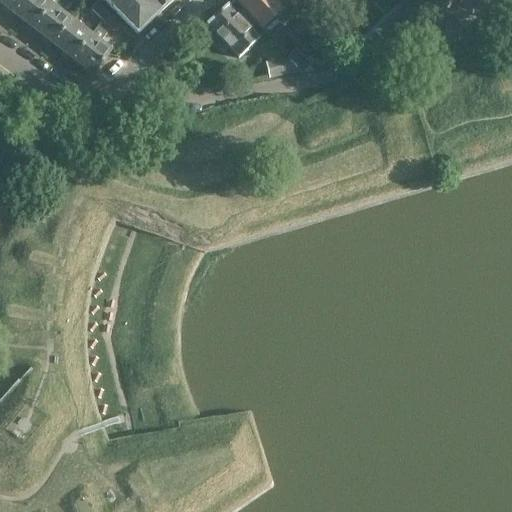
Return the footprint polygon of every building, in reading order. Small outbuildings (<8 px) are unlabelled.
[(0,0),(0,5),(12,14),(22,0),(0,0)] [(44,0),(22,0),(12,14),(32,29),(51,5),(44,0)] [(173,0),(101,0),(137,35),(173,0)] [(235,0),(238,3),(244,9),(258,23),(272,38),(295,17),(285,6),(279,0),(235,0)] [(423,0),(437,14),(440,17),(457,0),(423,0)] [(97,2),(91,8),(103,20),(109,13),(97,2)] [(51,5),(32,29),(52,45),(71,20),(51,5)] [(236,17),(230,10),(227,7),(207,26),(239,58),(258,39),(250,31),(258,23),(244,9),(236,17)] [(103,20),(114,32),(121,25),(109,13),(103,20)] [(91,35),(71,20),(52,45),(71,60),(91,35)] [(92,76),(111,51),(100,43),(107,33),(98,26),(91,35),(71,60),(92,76)] [(297,51),(288,59),(300,72),(301,74),(310,66),(297,51)] [(287,58),(265,63),(269,79),(300,72),(288,59),(287,58)] [(139,204),(132,223),(131,226),(139,228),(140,225),(141,226),(143,219),(201,240),(201,244),(202,245),(202,246),(203,247),(205,248),(205,249),(207,248),(209,247),(209,246),(210,245),(210,243),(210,242),(216,240),(217,241),(218,242),(218,243),(220,243),(222,244),(224,243),(225,242),(226,242),(227,241),(227,239),(227,238),(227,237),(223,224),(211,227),(212,232),(205,232),(205,228),(195,225),(193,230),(183,226),(185,222),(173,218),(171,222),(165,220),(166,215),(154,211),(153,216),(146,213),(148,207),(166,152),(167,153),(170,145),(169,144),(170,142),(171,142),(173,134),(176,126),(169,124),(166,131),(165,131),(162,139),(163,140),(162,142),(159,150),(139,204)] [(0,414),(27,384),(36,374),(31,370),(0,405),(0,414)] [(218,415),(217,413),(206,416),(207,419),(206,419),(207,427),(137,438),(136,434),(136,432),(128,433),(128,434),(120,436),(120,435),(114,436),(115,436),(116,443),(115,443),(115,444),(112,444),(115,466),(128,463),(127,452),(131,451),(132,455),(133,462),(163,511),(181,511),(146,459),(144,443),(144,440),(220,428),(218,415)]
